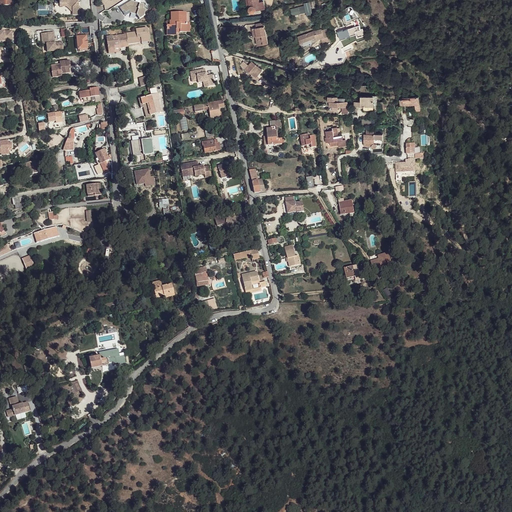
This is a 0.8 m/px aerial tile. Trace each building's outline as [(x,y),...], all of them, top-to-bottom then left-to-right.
[(55,16),(80,15),(80,7),(76,4),(80,1),(79,0),(59,0),(60,7),(55,7),(55,16)] [(248,10),(249,11),(250,13),(252,14),(254,14),(255,12),(256,11),(265,9),(264,2),(260,2),(259,0),(245,0),(248,11),(248,10)] [(144,8),(145,5),(131,2),(120,9),(123,13),(124,12),(126,14),(129,12),(131,14),(137,15),(142,18),(146,16),(147,9),(144,8)] [(305,6),(307,13),(313,12),(311,3),(304,4),(305,6)] [(300,15),(307,13),(305,6),(298,8),(300,15)] [(167,21),(167,33),(176,33),(190,33),(190,13),(171,14),(171,21),(167,21)] [(362,29),(357,31),(355,26),(343,31),(343,30),(338,32),(341,40),(357,33),(358,37),(366,35),(363,28),(362,28),(362,29)] [(149,39),(147,28),(136,30),(138,38),(141,38),(141,40),(149,39)] [(265,28),(255,30),(257,36),(255,37),(257,46),(268,43),(265,28)] [(315,30),(298,37),(301,43),(316,38),(317,40),(322,38),(323,42),(331,40),(328,28),(322,30),(322,29),(315,30)] [(138,43),(137,38),(138,38),(136,30),(136,32),(126,34),(126,35),(110,37),(111,38),(107,39),(108,48),(115,47),(114,45),(119,45),(119,44),(123,43),(123,45),(138,43)] [(11,31),(0,31),(0,41),(11,42),(11,31)] [(52,33),(40,35),(42,45),(46,44),(47,53),(63,50),(62,42),(54,43),(52,33)] [(87,49),(86,36),(79,36),(76,36),(77,49),(87,49)] [(55,66),(51,66),(52,77),(61,76),(61,74),(69,73),(69,68),(68,66),(70,66),(69,61),(60,62),(60,65),(55,66)] [(252,62),(250,64),(258,70),(260,68),(252,62)] [(246,69),(253,76),(258,70),(250,64),(246,69)] [(258,70),(253,76),(255,77),(257,76),(262,70),(260,68),(258,70)] [(206,73),(205,69),(190,72),(192,82),(198,80),(198,83),(203,82),(204,83),(208,82),(209,87),(214,85),(212,74),(207,76),(204,76),(204,73),(206,73)] [(140,87),(147,85),(145,77),(139,79),(140,87)] [(81,97),(82,99),(94,97),(99,96),(98,88),(89,89),(89,91),(79,92),(80,97),(81,97)] [(158,93),(141,98),(143,105),(149,103),(151,110),(149,110),(150,115),(151,115),(161,112),(158,100),(160,100),(158,93)] [(374,96),(360,96),(360,101),(360,106),(374,106),(374,96)] [(401,105),(415,105),(416,111),(420,110),(418,97),(404,98),(404,99),(400,100),(401,105)] [(143,105),(141,98),(138,99),(141,108),(143,107),(146,117),(151,116),(151,115),(150,115),(149,110),(151,110),(149,103),(143,105)] [(218,104),(208,106),(209,110),(211,118),(221,116),(219,110),(218,104)] [(48,123),(56,122),(55,123),(62,123),(61,115),(60,115),(59,112),(54,113),(47,114),(48,123)] [(336,127),(332,128),(332,130),(326,131),(327,143),(330,142),(338,141),(339,145),(339,146),(346,145),(345,140),(341,141),(341,136),(337,136),(336,127)] [(73,142),(74,142),(74,128),(73,129),(72,129),(71,130),(69,133),(69,135),(69,136),(68,136),(62,150),(65,150),(69,150),(68,146),(69,144),(68,144),(68,142),(73,142)] [(364,145),(371,145),(371,146),(372,146),(372,147),(373,147),(374,147),(375,147),(376,147),(376,146),(376,145),(376,144),(375,143),(374,143),(383,143),(383,133),(374,133),(374,129),(368,129),(368,134),(364,134),(364,145)] [(276,131),(267,132),(268,137),(268,145),(277,145),(282,144),(282,139),(277,139),(276,131)] [(301,138),(302,146),(307,146),(307,148),(314,147),(313,134),(309,135),(310,137),(301,138)] [(139,140),(133,141),(135,157),(141,156),(141,151),(144,151),(145,155),(154,154),(152,138),(143,140),(143,141),(139,142),(139,140)] [(0,153),(1,154),(1,155),(9,154),(9,151),(8,149),(8,143),(7,141),(0,141),(0,153)] [(205,153),(216,151),(214,144),(207,145),(204,146),(205,153)] [(105,156),(103,154),(97,157),(100,164),(106,162),(109,160),(107,156),(105,156)] [(28,176),(38,173),(35,161),(26,164),(25,162),(23,163),(17,166),(19,171),(26,169),(28,176)] [(106,162),(100,164),(103,169),(105,175),(110,172),(107,167),(108,166),(106,162)] [(197,162),(180,165),(181,170),(188,169),(189,176),(194,175),(195,177),(204,175),(205,178),(210,177),(208,166),(203,167),(203,166),(198,167),(197,162)] [(218,167),(222,179),(228,177),(228,179),(234,177),(230,164),(225,166),(225,165),(218,167)] [(149,169),(134,172),(137,185),(145,184),(152,182),(151,177),(149,169)] [(188,169),(181,170),(182,177),(189,176),(188,169)] [(250,176),(252,182),(258,180),(258,179),(255,169),(249,170),(250,176)] [(152,182),(145,184),(146,187),(155,185),(153,176),(151,177),(152,182)] [(254,193),(265,191),(262,180),(259,180),(258,180),(252,182),(254,193)] [(86,185),(87,195),(88,195),(94,194),(94,196),(96,196),(99,195),(97,184),(86,185)] [(23,197),(12,199),(14,205),(15,205),(22,204),(25,203),(24,199),(23,197)] [(169,209),(168,199),(159,200),(160,208),(163,208),(163,210),(169,209)] [(294,201),(286,203),(287,209),(297,208),(296,203),(296,201),(294,201)] [(355,214),(353,201),(346,202),(340,203),(339,203),(341,215),(355,214)] [(225,214),(215,217),(217,226),(220,226),(225,224),(231,225),(230,228),(235,229),(238,217),(233,216),(232,218),(227,217),(226,215),(225,214)] [(52,228),(38,232),(41,242),(55,238),(52,228)] [(7,245),(0,248),(0,255),(10,252),(7,245)] [(285,247),(288,258),(289,262),(289,267),(300,264),(298,257),(296,258),(293,245),(285,247)] [(233,255),(235,260),(251,256),(252,260),(260,258),(257,249),(233,255)] [(21,258),(25,269),(33,266),(30,255),(21,258)] [(378,260),(371,262),(374,271),(380,269),(379,267),(384,265),(382,258),(382,259),(378,260)] [(196,282),(208,281),(206,266),(195,269),(196,282)] [(354,266),(344,269),(346,279),(355,277),(355,281),(360,280),(358,267),(354,267),(354,266)] [(249,274),(250,283),(251,283),(257,282),(255,272),(249,274)] [(248,284),(246,274),(242,275),(245,292),(253,290),(252,286),(249,286),(248,284)] [(152,283),(157,299),(164,297),(164,296),(174,293),(172,284),(162,286),(160,281),(152,283)] [(125,361),(124,354),(119,355),(118,351),(114,352),(115,356),(116,363),(125,361)] [(101,359),(102,366),(109,365),(113,364),(116,363),(115,356),(114,352),(110,353),(110,352),(106,353),(107,357),(101,359)] [(91,369),(102,366),(101,359),(100,356),(100,357),(89,359),(91,369)] [(17,399),(9,401),(12,411),(6,413),(9,419),(15,417),(16,418),(26,415),(25,414),(30,412),(27,404),(23,405),(23,406),(20,407),(17,399)]
